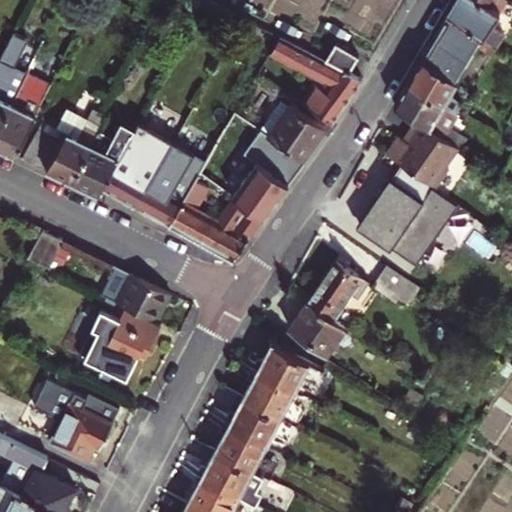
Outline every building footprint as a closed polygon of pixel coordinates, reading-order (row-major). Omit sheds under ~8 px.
[(496,47),(505,33),(492,25),(500,13),(491,8),(477,0),(455,0),(446,16),(496,47)] [(503,15),(511,20),(511,6),(508,4),(503,15)] [(246,17),(226,7),(219,19),(239,30),(246,17)] [(479,48),(492,55),(496,47),(446,16),(409,82),(458,113),(464,102),(451,94),(479,48)] [(239,30),(276,49),(284,36),(246,17),(239,30)] [(0,137),(31,74),(19,67),(31,41),(17,33),(0,66),(0,137)] [(330,60),(284,36),(276,49),(272,55),(280,59),(324,82),(337,64),(330,60)] [(353,72),(363,55),(340,42),(330,60),(337,64),(353,72)] [(268,82),(280,59),(272,55),(259,77),(268,82)] [(316,84),(305,101),(336,122),(367,79),(353,72),(337,64),(324,82),(321,87),(316,84)] [(0,145),(19,154),(54,84),(46,80),(47,75),(34,68),(31,74),(0,137),(0,145)] [(455,119),(458,113),(409,82),(397,103),(420,119),(445,136),(450,127),(437,118),(442,111),(455,119)] [(329,124),(296,100),(271,136),(273,137),(305,158),(329,124)] [(75,182),(103,130),(110,116),(102,112),(97,109),(91,117),(81,113),(70,132),(65,140),(49,169),(75,182)] [(460,122),(463,116),(458,113),(455,119),(460,122)] [(447,166),(460,146),(451,140),(445,136),(420,119),(411,132),(414,134),(408,141),(400,136),(387,154),(402,164),(436,188),(450,168),(447,166)] [(102,194),(105,189),(138,129),(124,121),(114,137),(103,130),(75,182),(102,194)] [(53,134),(65,140),(70,132),(50,122),(46,130),(53,134)] [(140,208),(177,142),(142,122),(138,129),(105,189),(140,208)] [(468,139),(450,127),(445,136),(451,140),(460,146),(462,148),(468,139)] [(24,157),(49,169),(65,140),(53,134),(46,130),(41,128),(24,157)] [(267,220),(309,160),(305,158),(273,137),(266,148),(268,150),(240,190),(222,178),(218,184),(234,195),(267,220)] [(462,148),(473,155),(478,146),(468,139),(462,148)] [(198,181),(210,160),(177,142),(140,208),(172,225),(198,181)] [(440,232),(459,204),(436,188),(423,179),(402,164),(360,225),(417,265),(440,232)] [(267,220),(234,195),(221,217),(202,208),(212,188),(198,181),(172,225),(238,260),(267,220)] [(338,192),(331,215),(347,219),(353,196),(338,192)] [(48,267),(61,240),(41,229),(27,256),(48,267)] [(307,299),(333,316),(349,292),(358,298),(369,281),(345,265),(343,268),(333,262),(307,299)] [(421,287),(387,264),(372,285),(396,301),(400,297),(410,304),(421,287)] [(120,303),(155,321),(169,295),(115,267),(101,294),(120,303)] [(333,316),(307,299),(288,326),(310,342),(311,340),(328,350),(346,325),(333,316)] [(155,321),(120,303),(109,323),(97,317),(80,352),(125,375),(138,349),(144,352),(159,323),(155,321)] [(273,341),(258,370),(294,389),(309,361),(273,341)] [(294,389),(258,370),(244,396),(281,416),(294,389)] [(25,429),(50,442),(87,459),(95,445),(100,447),(121,403),(91,387),(88,393),(51,374),(25,429)] [(426,398),(410,388),(402,402),(417,412),(426,398)] [(244,396),(230,422),(267,442),(281,416),(244,396)] [(267,442),(230,422),(216,449),(253,469),(267,442)] [(0,447),(26,461),(12,488),(60,511),(72,486),(40,469),(48,454),(0,430),(0,442),(1,443),(0,444),(0,447)] [(253,469),(216,449),(201,476),(239,495),(253,469)] [(244,511),(233,506),(239,495),(201,476),(188,502),(206,511),(244,511)] [(12,488),(0,511),(59,511),(60,511),(12,488)] [(206,511),(188,502),(182,511),(206,511)]
